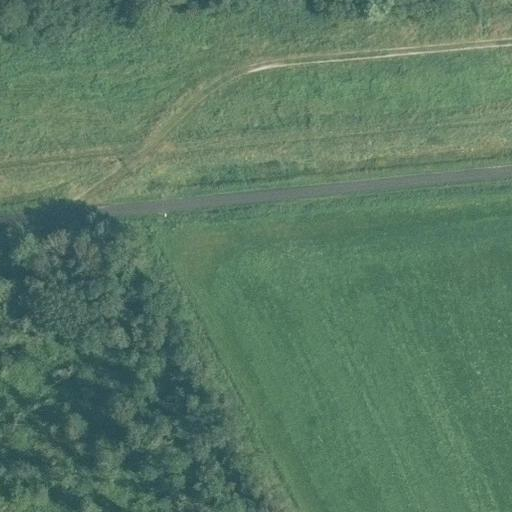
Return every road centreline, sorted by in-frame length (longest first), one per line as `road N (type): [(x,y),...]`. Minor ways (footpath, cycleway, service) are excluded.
road 1 (track): [(511,45),(273,66),(227,78),(137,156),(37,225)]
road 2 (unclassified): [(0,228),(511,177)]
